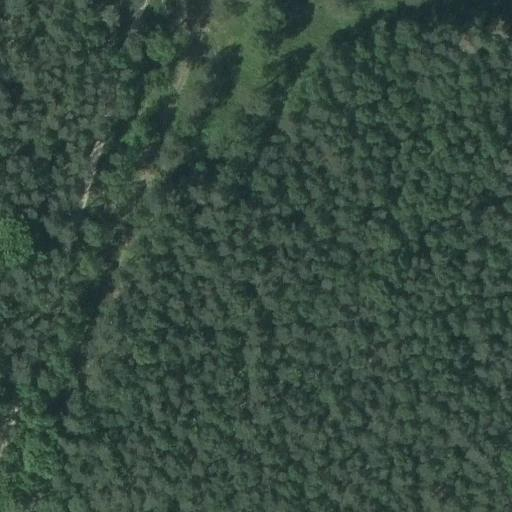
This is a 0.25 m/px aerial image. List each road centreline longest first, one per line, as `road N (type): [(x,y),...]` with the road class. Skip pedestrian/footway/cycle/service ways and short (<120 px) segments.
road 1 (unknown): [(211,0),(42,511)]
road 2 (track): [(0,453),(143,0)]
